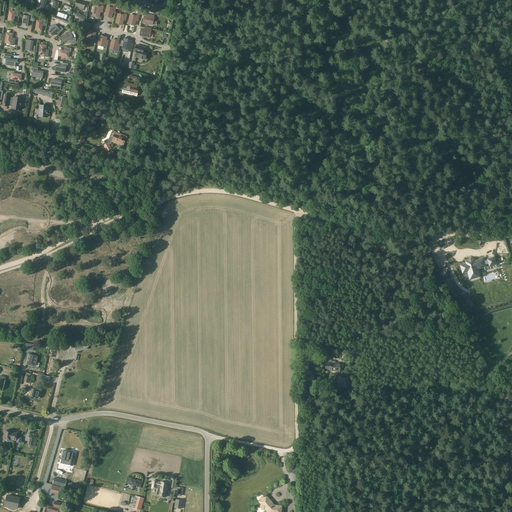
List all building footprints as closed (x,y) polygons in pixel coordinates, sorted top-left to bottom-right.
[(31,0),(17,0),(16,5),(20,6),(29,9),(31,0)] [(102,11),(103,6),(101,6),(101,7),(94,6),(92,15),(99,17),(100,11),(102,11)] [(64,14),(61,13),(60,13),(59,16),(66,18),(69,9),(66,7),(64,14)] [(112,12),(115,12),(116,7),(113,7),(113,8),(107,7),(104,16),(111,18),(112,13),(112,12)] [(7,21),(13,22),(14,16),(17,17),(18,10),(15,10),(15,12),(9,11),(7,21)] [(77,12),(75,16),(81,19),(80,20),(82,22),(85,17),(77,12)] [(31,21),(32,15),(29,14),(28,17),(23,16),(21,26),(27,27),(28,21),(31,21)] [(124,15),(118,14),(115,23),(122,25),(123,19),(126,19),(127,14),(124,14),(124,15)] [(136,20),(138,20),(139,15),(137,15),(136,16),(130,15),(128,24),(134,26),(136,20)] [(148,17),(147,17),(144,16),(143,23),(152,25),(153,18),(153,16),(148,15),(148,17)] [(42,19),(42,21),(36,20),(35,30),(41,31),(42,25),(45,26),(46,19),(42,19)] [(47,32),(52,36),(56,32),(58,34),(63,29),(60,27),(58,29),(55,25),(47,32)] [(145,30),(143,29),(141,29),(140,35),(149,37),(151,31),(150,31),(150,29),(145,27),(145,30)] [(94,36),(95,35),(95,32),(89,31),(86,40),(93,42),(93,41),(95,42),(96,37),(94,36)] [(72,38),(70,33),(70,32),(61,36),(63,42),(69,39),(70,42),(76,40),(74,37),(72,38)] [(6,33),(5,43),(10,44),(10,45),(13,46),(14,39),(11,39),(12,34),(6,33)] [(105,42),(106,37),(100,36),(98,45),(104,47),(104,46),(106,47),(107,42),(105,42)] [(118,45),(118,43),(118,41),(112,39),(110,49),(116,50),(118,50),(120,45),(118,45)] [(130,46),(130,44),(131,40),(124,39),(122,48),(129,50),(129,49),(131,50),(132,46),(130,46)] [(27,40),(25,50),(31,51),(30,52),(34,53),(35,47),(32,46),(32,41),(27,40)] [(40,45),(38,55),(44,56),(44,57),(47,57),(48,51),(45,51),(46,46),(40,45)] [(136,45),(134,52),(136,52),(136,53),(138,53),(137,57),(145,60),(147,52),(143,51),(144,48),(136,45)] [(70,52),(71,49),(64,48),(64,51),(59,50),(58,56),(68,58),(69,52),(70,52)] [(10,57),(4,56),(3,59),(6,60),(5,65),(15,67),(16,61),(10,60),(10,57)] [(66,67),(67,67),(67,64),(61,63),(61,66),(56,65),(55,71),(65,73),(66,67)] [(37,68),(31,67),(31,71),(33,71),(32,77),(42,78),(43,72),(37,71),(37,68)] [(9,82),(15,83),(16,80),(20,81),(21,75),(11,74),(11,79),(9,79),(9,82)] [(61,81),(63,81),(63,78),(57,77),(56,80),(52,80),(51,85),(60,87),(61,81)] [(136,85),(122,82),(121,85),(124,85),(122,90),(123,90),(122,93),(136,96),(137,93),(138,93),(138,92),(139,90),(138,89),(139,88),(136,88),(136,85)] [(3,106),(8,107),(8,104),(13,105),(12,109),(21,111),(21,106),(23,106),(23,105),(24,104),(23,103),(22,103),(23,99),(14,97),(14,98),(9,98),(10,96),(5,95),(3,106)] [(59,107),(63,108),(64,108),(66,98),(62,97),(61,101),(57,100),(56,106),(59,107)] [(47,117),(47,107),(40,106),(39,116),(47,117)] [(82,131),(80,135),(77,141),(78,141),(83,144),(87,133),(82,131)] [(111,142),(109,143),(108,142),(104,144),(108,151),(112,149),(110,145),(113,143),(123,147),(126,139),(114,135),(111,142)] [(485,266),(484,264),(488,263),(489,265),(495,263),(493,257),(487,259),(487,260),(483,261),(482,258),(473,261),(472,260),(470,260),(467,261),(465,262),(466,264),(460,266),(462,274),(467,272),(469,276),(478,272),(477,269),(485,266)] [(511,286),(508,270),(502,272),(502,273),(496,274),(496,273),(486,276),(481,277),(490,309),(497,308),(510,356),(511,355),(511,343),(502,307),(508,306),(511,321),(511,286)] [(467,289),(474,313),(478,312),(471,287),(467,289)] [(28,354),(26,364),(34,366),(37,356),(28,354)] [(329,361),(329,363),(325,363),(325,370),(327,370),(331,370),(332,370),(332,372),(340,372),(340,366),(338,366),(338,365),(335,364),(335,363),(335,361),(329,361)] [(32,389),(27,388),(26,392),(31,393),(30,396),(40,399),(42,391),(32,389)] [(5,431),(3,439),(6,439),(6,441),(6,442),(10,443),(11,442),(11,440),(12,433),(12,432),(5,431)] [(12,433),(11,440),(16,441),(16,443),(21,444),(22,438),(16,437),(17,434),(12,433)] [(35,447),(37,439),(29,438),(28,445),(35,447)] [(61,459),(60,463),(72,466),(75,454),(71,453),(71,454),(70,454),(71,452),(63,450),(61,459)] [(54,478),(53,484),(65,487),(66,481),(54,478)] [(157,481),(152,481),(152,486),(156,486),(156,490),(155,495),(158,496),(165,497),(167,484),(157,482),(157,481)] [(7,496),(5,506),(17,509),(19,499),(7,496)] [(144,499),(135,496),(132,508),(140,511),(144,499)] [(280,511),(281,507),(274,506),(265,496),(264,496),(262,497),(263,497),(261,498),(260,500),(259,501),(259,502),(261,505),(261,506),(260,507),(261,507),(261,509),(262,509),(263,510),(264,510),(265,509),(266,510),(267,511),(280,511)] [(181,509),(182,501),(176,499),(174,508),(181,509)] [(54,501),(53,507),(49,506),(47,511),(58,511),(60,503),(54,501)]
